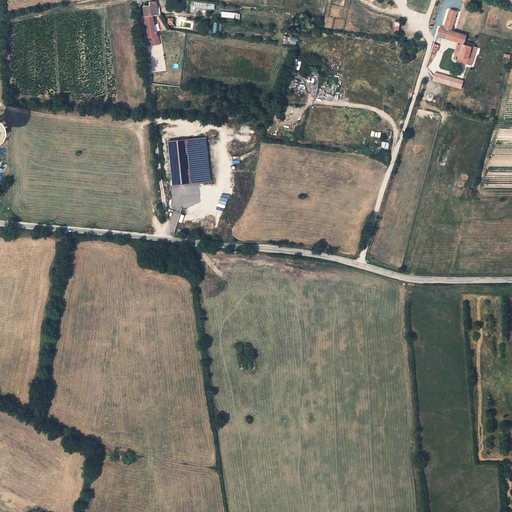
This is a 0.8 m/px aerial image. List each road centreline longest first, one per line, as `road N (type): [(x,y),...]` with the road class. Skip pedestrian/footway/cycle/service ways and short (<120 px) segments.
road 1 (unclassified): [(511,278),(406,275),(310,252),(168,238)]
road 2 (unclassified): [(168,238),(134,0)]
road 3 (unclassified): [(168,238),(0,222)]
